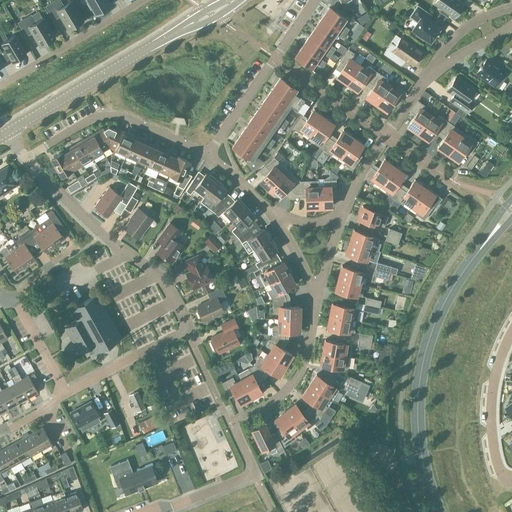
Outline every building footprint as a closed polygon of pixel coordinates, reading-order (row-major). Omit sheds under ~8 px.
[(59,0),(56,0),(54,2),(46,6),(54,20),(61,16),(69,29),(72,27),(73,29),(81,24),(80,23),(83,21),(71,1),(63,6),(59,0)] [(105,9),(104,8),(109,5),(106,0),(91,0),(86,3),(91,10),(93,9),(96,14),(101,10),(101,11),(105,9)] [(338,0),(347,14),(352,11),(348,2),(351,0),(338,0)] [(437,0),(435,4),(441,9),(440,11),(439,11),(439,12),(448,18),(448,17),(447,16),(448,14),(455,18),(464,5),(457,0),(437,0)] [(433,17),(431,15),(417,6),(409,17),(417,22),(412,30),(418,33),(416,36),(423,40),(425,38),(430,42),(439,29),(430,22),(433,17)] [(323,17),(346,34),(349,29),(342,24),(346,19),(329,8),(323,17)] [(366,13),(361,16),(357,18),(362,26),(365,23),(370,19),(366,13)] [(31,15),(26,19),(18,23),(26,36),(33,32),(41,46),(47,42),(48,44),(54,40),(54,38),(55,38),(43,18),(35,23),(31,15)] [(323,17),(316,27),(332,39),(336,34),(343,39),(346,34),(323,17)] [(316,27),(309,37),(333,53),(336,49),(329,44),(332,39),(316,27)] [(365,27),(359,33),(367,42),(374,36),(365,27)] [(3,32),(0,33),(0,51),(5,49),(13,63),(27,54),(15,35),(7,39),(3,32)] [(309,37),(302,47),(319,58),(322,53),(329,58),(333,53),(309,37)] [(423,52),(401,37),(395,46),(391,43),(384,54),(401,66),(402,66),(399,64),(402,60),(403,61),(405,60),(413,66),(423,52)] [(319,58),(302,47),(295,57),(312,68),(315,63),(323,68),(326,63),(319,58)] [(359,66),(361,65),(355,60),(358,56),(349,50),(340,62),(345,66),(336,78),(346,85),(359,66)] [(481,68),(477,74),(494,86),(498,89),(508,74),(504,72),(487,59),(482,66),(482,65),(480,67),(481,68)] [(365,71),(359,66),(346,85),(356,92),(365,80),(369,83),(377,72),(368,66),(365,71)] [(377,72),(369,83),(374,86),(365,99),(376,106),(389,87),(383,83),(386,78),(377,72)] [(456,77),(447,90),(454,95),(450,101),(452,102),(460,108),(457,113),(464,118),(467,113),(475,102),(470,99),(476,90),(456,77)] [(280,78),(233,146),(232,147),(241,153),(240,155),(253,171),(264,162),(256,157),(264,145),(270,149),(275,142),(269,137),(277,126),(283,130),(289,122),(283,118),(291,106),(303,115),(314,99),(304,92),(297,90),(280,78)] [(389,87),(376,106),(386,113),(394,100),(399,104),(407,93),(398,87),(395,91),(389,87)] [(418,101),(410,112),(415,115),(407,127),(417,135),(430,116),(424,112),(427,107),(418,101)] [(306,121),(301,118),(294,129),(302,135),(305,131),(311,135),(324,116),(314,109),(306,121)] [(324,116),(311,135),(317,139),(314,144),(323,150),(331,139),(326,136),(335,123),(324,116)] [(436,120),(430,116),(417,135),(427,142),(436,129),(441,133),(448,122),(439,116),(436,120)] [(448,122),(441,133),(446,136),(437,148),(447,155),(463,132),(448,122)] [(109,127),(94,136),(103,152),(110,148),(116,150),(123,134),(109,127)] [(331,139),(323,150),(332,156),(335,151),(341,155),(354,137),(344,130),(335,142),(331,139)] [(469,137),(463,132),(447,155),(457,163),(466,150),(471,154),(479,142),(470,135),(469,137)] [(123,134),(116,150),(127,155),(135,137),(127,134),(126,135),(123,134)] [(103,152),(94,136),(91,138),(90,136),(82,141),(92,158),(103,152)] [(135,137),(127,155),(138,160),(145,144),(142,143),(143,141),(135,137)] [(354,137),(341,155),(347,160),(344,164),(353,170),(360,159),(355,156),(364,144),(354,137)] [(92,158),(82,141),(75,145),(76,147),(73,149),(82,164),(83,166),(94,160),(92,158)] [(148,145),(145,144),(138,160),(149,165),(157,147),(149,143),(148,145)] [(165,151),(157,147),(149,165),(160,170),(167,154),(164,152),(165,151)] [(69,149),(62,153),(72,170),(82,164),(73,149),(70,150),(69,149)] [(62,153),(54,158),(51,159),(52,161),(61,176),(72,170),(62,153)] [(170,155),(167,154),(160,170),(171,175),(179,157),(171,153),(170,155)] [(179,157),(171,175),(170,177),(179,182),(174,194),(179,196),(192,176),(185,173),(190,162),(179,157)] [(272,160),(264,166),(270,171),(260,181),(263,184),(263,185),(262,186),(267,191),(267,192),(287,170),(274,157),(272,160)] [(317,161),(310,157),(305,168),(317,168),(317,161)] [(368,173),(365,179),(373,185),(376,180),(382,184),(395,166),(385,159),(377,171),(372,168),(368,173)] [(488,161),(484,167),(490,171),(494,165),(488,161)] [(335,165),(331,170),(336,174),(340,169),(335,165)] [(0,199),(4,197),(2,194),(18,184),(11,173),(12,172),(8,166),(2,170),(3,171),(0,172),(0,199)] [(137,175),(140,168),(135,166),(132,173),(137,175)] [(395,166),(382,184),(388,189),(385,193),(394,199),(402,188),(397,185),(405,173),(395,166)] [(111,167),(104,171),(101,172),(104,177),(111,173),(111,167)] [(300,181),(287,170),(267,192),(268,193),(274,196),(275,195),(278,198),(288,188),(296,195),(300,181)] [(329,170),(330,180),(336,180),(336,179),(338,177),(329,170)] [(203,198),(205,196),(217,180),(210,175),(209,176),(206,174),(198,184),(193,180),(186,191),(190,195),(194,190),(203,198)] [(224,185),(217,180),(205,196),(214,203),(210,209),(214,213),(223,203),(218,199),(225,189),(222,187),(224,185)] [(324,187),(318,187),(319,211),(320,211),(327,209),(327,207),(331,207),(331,193),(337,193),(336,180),(330,180),(324,180),(324,187)] [(402,188),(394,199),(403,206),(406,201),(412,205),(425,187),(415,180),(407,192),(402,188)] [(67,187),(71,193),(82,187),(78,181),(67,187)] [(312,181),(300,181),(296,195),(306,194),(307,208),(311,208),(311,209),(311,210),(318,211),(319,211),(318,187),(312,188),(312,181)] [(127,205),(132,196),(137,187),(128,182),(120,195),(109,187),(95,206),(108,216),(120,201),(127,205)] [(436,208),(442,198),(425,187),(412,205),(418,210),(415,214),(424,220),(434,207),(436,208)] [(132,196),(127,205),(124,209),(130,213),(138,200),(132,196)] [(223,203),(214,213),(218,217),(224,212),(232,220),(247,207),(241,201),(239,202),(237,199),(227,208),(223,203)] [(177,205),(174,209),(179,213),(182,209),(177,205)] [(358,219),(359,219),(379,226),(379,225),(384,227),(388,216),(363,207),(363,206),(358,219)] [(247,207),(232,220),(237,226),(232,231),(239,239),(249,231),(244,226),(254,217),(251,215),(253,213),(247,207)] [(130,220),(126,226),(124,228),(139,239),(150,224),(145,221),(148,216),(138,208),(129,220),(130,220)] [(64,239),(56,227),(61,224),(52,212),(47,216),(48,218),(39,225),(55,248),(59,245),(59,243),(64,239)] [(211,214),(205,219),(214,230),(220,225),(211,214)] [(446,224),(441,221),(436,228),(441,231),(446,224)] [(157,240),(163,244),(157,252),(171,263),(177,255),(179,256),(184,249),(183,248),(183,247),(175,241),(182,232),(170,223),(157,240)] [(55,248),(39,225),(30,232),(29,230),(23,233),(31,245),(36,241),(44,253),(50,250),(52,250),(55,248)] [(252,236),(249,231),(239,239),(242,243),(246,241),(253,251),(255,250),(272,239),(267,231),(265,232),(263,229),(252,236)] [(389,229),(387,235),(400,240),(402,233),(389,229)] [(354,230),(350,242),(371,249),(373,242),(378,244),(379,239),(374,238),(374,237),(354,230),(355,230),(354,230)] [(31,245),(23,233),(18,237),(20,239),(10,245),(27,268),(30,266),(30,263),(35,260),(27,248),(31,245)] [(212,234),(206,240),(213,247),(219,242),(212,234)] [(400,240),(387,235),(385,241),(397,246),(400,240)] [(272,239),(255,250),(262,260),(255,264),(258,268),(268,264),(270,263),(266,257),(277,250),(275,247),(276,246),(272,239)] [(371,249),(350,242),(346,254),(347,254),(367,260),(372,262),(374,257),(369,255),(371,249)] [(27,268),(10,245),(1,252),(16,274),(21,270),(23,271),(27,268)] [(186,261),(191,272),(186,274),(194,290),(214,280),(206,265),(204,266),(198,255),(186,261)] [(258,268),(253,272),(256,277),(259,276),(265,286),(269,284),(291,272),(291,271),(286,265),(286,266),(285,266),(283,262),(270,269),(268,264),(258,268)] [(375,269),(390,273),(392,267),(377,263),(375,269)] [(342,266),(339,279),(360,284),(361,278),(367,279),(368,274),(363,273),(363,272),(342,267),(343,266),(342,266)] [(390,273),(375,269),(373,276),(388,280),(390,273)] [(176,283),(186,279),(184,272),(173,277),(176,283)] [(269,284),(271,289),(268,291),(273,301),(286,298),(282,291),(294,284),(292,280),(293,279),(294,279),(292,272),(291,272),(269,284)] [(238,281),(241,289),(248,285),(244,278),(238,281)] [(360,284),(339,279),(335,291),(336,291),(357,296),(357,295),(362,297),(363,292),(358,290),(360,284)] [(202,288),(205,294),(211,291),(208,285),(202,288)] [(404,286),(402,293),(409,295),(411,288),(404,286)] [(200,318),(202,317),(204,322),(224,312),(220,303),(227,300),(221,288),(208,294),(211,300),(197,307),(199,311),(197,312),(200,318)] [(60,331),(66,328),(80,353),(74,356),(75,357),(93,347),(95,352),(89,355),(89,356),(115,342),(128,335),(127,335),(121,338),(97,295),(103,292),(103,291),(65,312),(65,313),(72,309),(78,321),(60,331)] [(398,296),(395,310),(402,312),(406,298),(398,296)] [(365,304),(380,307),(381,301),(366,297),(365,304)] [(286,298),(273,301),(273,313),(279,313),(279,319),(303,320),(303,319),(302,312),(300,312),(300,307),(286,307),(286,298)] [(351,320),(357,321),(359,310),(353,309),(354,308),(333,304),(333,303),(332,303),(330,316),(351,320)] [(380,307),(365,304),(363,311),(378,314),(380,307)] [(351,320),(330,316),(328,329),(328,328),(349,332),(355,333),(356,328),(350,327),(351,320)] [(225,332),(220,334),(212,338),(213,341),(211,342),(215,351),(217,350),(219,353),(240,344),(233,330),(238,327),(234,319),(221,325),(225,332)] [(272,329),(272,336),(285,340),(285,332),(299,332),(299,328),(301,328),(303,321),(303,320),(279,319),(279,325),(272,325),(272,329)] [(7,354),(4,348),(1,342),(8,339),(0,324),(0,348),(4,356),(7,354)] [(360,333),(358,340),(372,342),(373,335),(360,333)] [(285,340),(272,336),(266,346),(271,349),(268,355),(288,367),(289,366),(291,360),(290,359),(292,355),(280,347),(285,340)] [(344,356),(345,350),(351,351),(352,346),(346,345),(346,344),(326,341),(326,340),(325,340),(323,353),(344,356)] [(372,342),(358,340),(357,347),(370,349),(372,342)] [(259,356),(253,366),(263,376),(267,369),(279,376),(282,372),(283,373),(288,368),(288,367),(268,355),(266,353),(263,359),(259,356)] [(344,356),(323,353),(321,366),(322,365),(342,369),(342,368),(348,369),(350,357),(344,356)] [(216,370),(218,375),(234,368),(231,362),(216,370)] [(22,380),(19,374),(15,366),(11,368),(15,375),(28,398),(38,393),(29,376),(22,380)] [(263,376),(253,366),(238,374),(241,380),(252,401),(253,400),(259,396),(258,395),(258,394),(262,392),(255,380),(263,376)] [(15,383),(9,387),(18,404),(28,398),(15,375),(12,377),(15,383)] [(316,375),(310,386),(333,400),(339,390),(334,387),(335,387),(317,376),(317,375),(316,375)] [(347,383),(359,388),(362,382),(349,376),(347,383)] [(252,401),(241,380),(236,383),(233,377),(222,383),(227,395),(234,392),(235,394),(240,404),(244,402),(245,404),(251,401),(252,401)] [(359,388),(347,383),(344,389),(356,394),(359,388)] [(18,404),(9,387),(2,391),(0,386),(0,394),(8,409),(18,404)] [(333,400),(310,386),(303,397),(304,396),(315,404),(310,411),(320,420),(333,400)] [(129,395),(132,402),(129,404),(131,407),(134,406),(137,412),(144,408),(137,392),(129,395)] [(71,412),(79,427),(86,423),(88,428),(100,421),(98,417),(99,416),(91,402),(71,412)] [(296,404),(285,412),(299,429),(304,425),(308,429),(320,420),(310,411),(304,416),(296,405),(296,404)] [(377,406),(372,413),(377,417),(382,409),(377,406)] [(104,413),(112,428),(119,424),(111,410),(104,413)] [(144,433),(165,423),(158,410),(137,420),(144,433)] [(299,429),(285,412),(275,420),(276,420),(284,430),(278,435),(284,447),(296,438),(293,434),(299,429)] [(315,424),(320,430),(326,425),(320,420),(315,424)] [(278,453),(284,450),(275,432),(270,435),(265,424),(253,430),(257,439),(255,440),(259,448),(261,447),(262,449),(267,447),(269,451),(275,448),(278,453)] [(42,428),(32,434),(41,451),(52,445),(42,428)] [(23,439),(21,440),(31,457),(41,451),(32,434),(28,436),(27,434),(21,437),(23,439)] [(21,440),(11,446),(20,463),(31,457),(21,440)] [(135,445),(139,456),(147,453),(142,442),(135,445)] [(165,454),(176,450),(173,443),(162,447),(165,454)] [(20,463),(11,446),(1,451),(10,468),(20,463)] [(1,451),(0,451),(0,473),(10,468),(1,451)] [(66,466),(72,463),(66,452),(60,455),(66,466)] [(113,456),(117,469),(131,465),(128,452),(113,456)] [(156,473),(152,463),(137,469),(137,472),(133,473),(131,468),(113,475),(118,488),(123,487),(125,493),(120,495),(120,496),(138,489),(139,490),(145,488),(144,487),(163,480),(163,479),(157,481),(154,474),(156,473)] [(73,466),(56,474),(58,478),(63,475),(65,479),(70,476),(72,481),(78,478),(73,466)] [(19,490),(13,493),(15,497),(15,498),(15,499),(22,496),(19,490)] [(70,511),(65,496),(63,492),(52,496),(54,500),(57,511),(70,511)] [(76,492),(65,496),(70,511),(78,511),(83,511),(76,492)] [(13,493),(6,496),(6,503),(15,499),(15,498),(15,497),(13,493)] [(57,511),(54,500),(42,504),(45,511),(57,511)] [(133,511),(139,511),(145,509),(142,503),(132,508),(133,511)]
